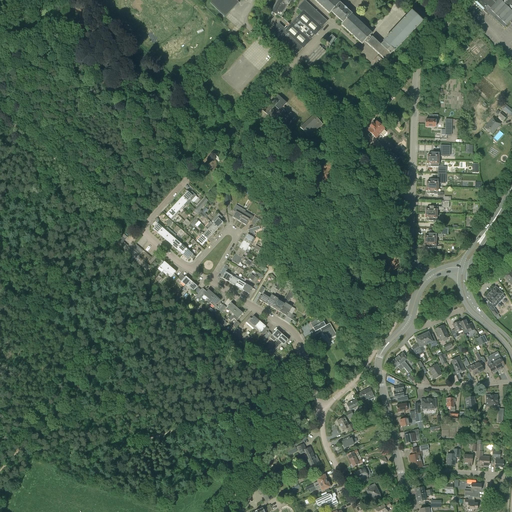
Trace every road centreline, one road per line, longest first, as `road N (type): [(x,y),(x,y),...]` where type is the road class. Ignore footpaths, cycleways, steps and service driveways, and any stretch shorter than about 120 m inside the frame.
road 1 (track): [(20,448),(81,452),(298,399),(319,413)]
road 2 (track): [(35,253),(113,323),(120,340),(0,470)]
road 3 (residential): [(415,261),(417,59),(467,0)]
road 4 (tertiary): [(410,511),(378,371),(381,351),(403,328)]
road 5 (track): [(417,59),(347,132),(411,195)]
road 6 (residential): [(322,409),(291,330),(210,282)]
road 7 (track): [(131,221),(0,111)]
road 8 (track): [(0,177),(64,223),(35,253),(0,262)]
road 9 (track): [(322,409),(223,511)]
